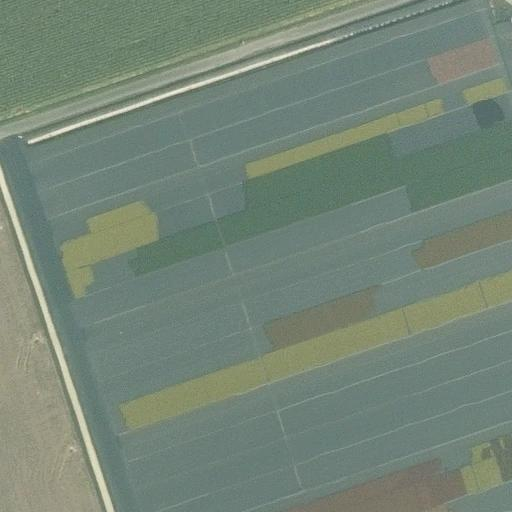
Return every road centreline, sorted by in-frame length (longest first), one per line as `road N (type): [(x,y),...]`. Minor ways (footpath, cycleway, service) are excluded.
road 1 (track): [(0,135),(404,0)]
road 2 (track): [(4,133),(129,511)]
